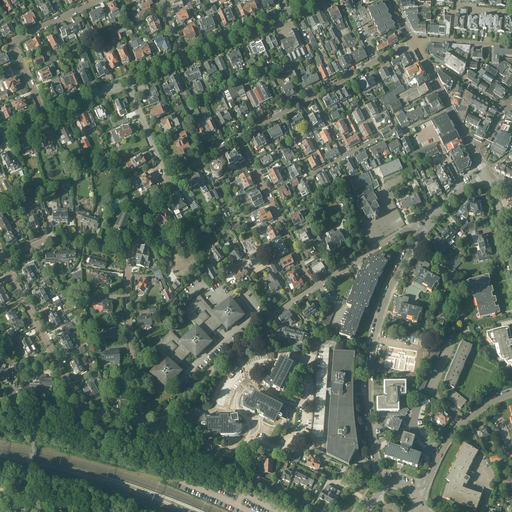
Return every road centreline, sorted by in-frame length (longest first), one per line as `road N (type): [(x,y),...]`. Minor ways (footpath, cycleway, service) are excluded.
road 1 (residential): [(231,470),(246,441),(277,447),(301,426),(306,364),(317,344),(371,347)]
road 2 (residential): [(158,430),(208,372),(314,287)]
road 3 (residential): [(83,414),(3,260)]
road 4 (residential): [(43,117),(15,42),(98,0)]
road 5 (residential): [(141,422),(127,311),(130,254)]
road 6 (residential): [(314,287),(240,138)]
road 7 (residential): [(382,482),(370,425),(371,347)]
road 8 (residential): [(3,260),(51,236),(130,254)]
road 9 (residential): [(314,287),(405,229),(421,235)]
road 10 (residential): [(371,347),(392,283),(421,235)]
road 11 (tertiary): [(484,173),(426,66)]
